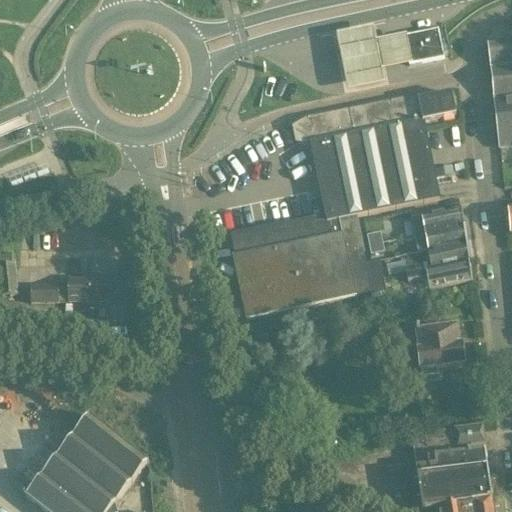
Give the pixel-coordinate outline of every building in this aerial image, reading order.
[(373,25),(334,33),(343,79),(413,65),(406,34),(376,40),(373,25)] [(403,40),(409,69),(444,62),(439,33),(403,40)] [(511,44),(489,47),(495,107),(500,153),(511,151),(511,44)] [(312,150),(325,213),(326,220),(231,239),(236,261),(237,261),(250,324),(357,302),(356,301),(372,297),(373,299),(373,298),(370,285),(367,266),(366,266),(364,257),(365,257),(357,221),(440,204),(427,141),(424,127),(456,121),(451,97),(421,103),(420,99),(306,123),(292,131),(296,147),(312,150)] [(447,202),(448,210),(464,207),(462,200),(447,202)] [(460,211),(411,221),(418,256),(466,247),(460,212),(460,211)] [(379,236),(366,239),(370,258),(383,255),(379,236)] [(418,256),(406,258),(406,262),(409,277),(468,266),(466,247),(418,256)] [(0,290),(2,290),(3,299),(19,298),(16,266),(15,266),(14,256),(0,256),(0,290)] [(367,266),(370,285),(384,282),(380,264),(367,266)] [(409,277),(405,278),(406,287),(426,283),(428,294),(471,285),(468,266),(409,277)] [(111,304),(110,280),(69,282),(70,290),(58,290),(34,291),(35,307),(59,306),(59,305),(70,304),(70,306),(111,304)] [(370,285),(373,298),(386,296),(387,296),(384,282),(370,285)] [(386,296),(373,298),(375,308),(388,306),(386,296)] [(426,327),(407,330),(409,342),(417,341),(419,355),(417,356),(421,376),(422,376),(423,385),(442,383),(440,373),(465,369),(461,350),(459,350),(456,331),(427,335),(426,327)] [(380,349),(402,346),(400,330),(378,334),(380,349)] [(0,511),(0,465),(91,456),(93,479),(111,477),(114,503),(141,500),(132,421),(0,434),(0,511)] [(457,451),(484,447),(481,430),(455,434),(457,451)] [(415,463),(406,464),(410,496),(420,495),(422,504),(415,504),(416,511),(419,511),(421,511),(422,511),(438,510),(438,511),(493,503),(489,475),(485,454),(454,458),(451,434),(412,439),(415,463)] [(114,503),(110,504),(110,511),(142,511),(141,500),(114,503)] [(421,511),(419,511),(493,511),(493,503),(438,511),(438,510),(422,511),(421,511)]
